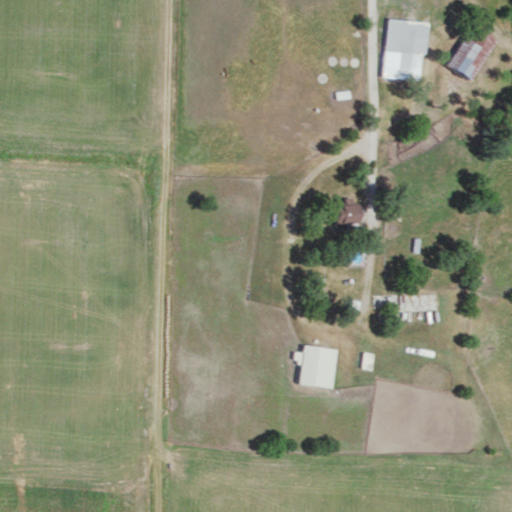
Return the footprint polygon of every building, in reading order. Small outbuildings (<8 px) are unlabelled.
[(421,19),(382,16),(378,75),(416,78),(421,19)] [(440,63),(464,78),(489,38),(465,23),(440,63)] [(354,222),(354,197),(340,198),(340,201),(331,202),(331,222),(354,222)] [(329,386),(333,346),(299,343),(298,350),(291,350),(290,360),(297,361),(294,382),(329,386)] [(358,366),(369,368),(372,351),(361,350),(358,366)]
